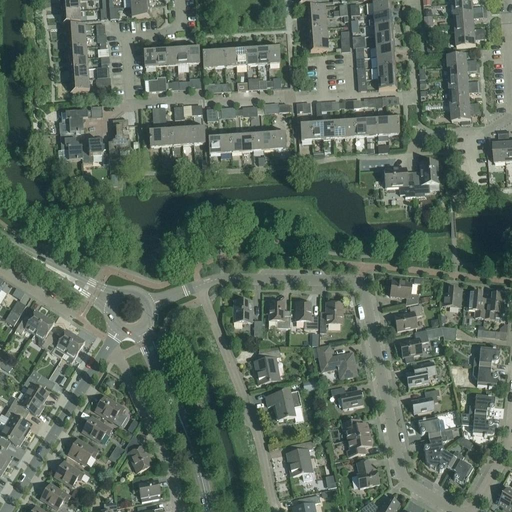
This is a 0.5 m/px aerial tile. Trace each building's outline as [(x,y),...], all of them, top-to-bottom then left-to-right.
[(129,0),(130,9),(148,8),(147,0),(129,0)] [(62,14),(79,12),(79,2),(61,3),(62,14)] [(373,17),(390,16),(389,5),(392,4),(372,5),(373,17)] [(473,10),(472,4),(454,6),(454,17),(483,14),(483,9),(473,10)] [(339,8),(340,19),(343,19),(348,18),(347,7),(339,8)] [(131,20),(149,19),(148,8),(130,9),(131,20)] [(308,21),(325,20),(324,8),(307,10),(308,21)] [(110,22),(116,21),(118,21),(117,13),(121,13),(121,10),(109,10),(110,22)] [(60,25),(80,24),(79,12),(62,14),(63,24),(60,25)] [(455,27),(474,26),(474,21),(483,20),(483,14),(454,17),(455,27)] [(374,28),(391,26),(390,16),(373,17),(373,22),(369,22),(369,27),(373,27),(374,28)] [(308,32),(326,31),(325,20),(308,21),(308,32)] [(374,39),(392,37),(391,26),(374,28),(374,39)] [(475,31),(474,26),(455,27),(456,38),(485,36),(484,30),(475,31)] [(91,32),(90,27),(64,29),(67,29),(68,40),(85,38),(85,32),(91,32)] [(309,43),(327,42),(326,31),(308,32),(309,43)] [(457,50),(476,48),(475,42),(485,41),(485,36),(456,38),(457,50)] [(375,49),(392,48),(392,37),(374,39),(375,49)] [(68,50),(86,49),(85,38),(68,40),(68,50)] [(341,45),(341,48),(341,51),(341,55),(350,54),(349,44),(348,40),(341,40),(341,45)] [(310,54),(327,52),(327,42),(309,43),(310,54)] [(187,67),(199,66),(198,46),(197,46),(197,48),(186,49),(187,67)] [(268,66),(279,66),(278,46),(277,46),(277,48),(267,49),(268,66)] [(376,60),(393,59),(392,48),(375,49),(376,60)] [(69,61),(87,60),(86,49),(68,50),(69,61)] [(177,68),(187,67),(186,49),(176,50),(177,68)] [(257,67),(268,66),(267,49),(256,50),(257,67)] [(144,52),(143,50),(144,70),(155,69),(154,52),(144,52)] [(166,68),(177,68),(176,50),(165,51),(166,68)] [(236,69),(247,68),(245,50),(235,51),(236,69)] [(247,68),(257,67),(256,50),(245,50),(247,68)] [(155,69),(166,68),(165,51),(154,52),(155,69)] [(202,53),(202,51),(203,71),(214,70),(213,53),(202,53)] [(225,69),(236,69),(235,51),(224,52),(225,69)] [(214,70),(225,69),(224,52),(213,53),(214,70)] [(467,62),(466,57),(447,58),(448,70),(477,68),(476,62),(467,62)] [(377,71),(394,70),(393,59),(376,60),(377,71)] [(70,72),(87,71),(87,60),(69,61),(70,72)] [(449,80),(468,79),(468,74),(477,73),(477,68),(448,70),(449,80)] [(107,73),(107,69),(101,70),(96,70),(97,80),(108,80),(107,73)] [(377,82),(395,80),(394,70),(377,71),(377,82)] [(71,83),(88,81),(87,71),(70,72),(71,83)] [(157,94),(166,93),(165,79),(156,80),(157,82),(156,82),(157,94)] [(468,84),(468,79),(449,80),(450,92),(478,90),(478,83),(468,84)] [(201,91),(200,80),(189,81),(189,83),(190,90),(195,89),(195,91),(201,91)] [(395,90),(395,80),(377,82),(378,92),(398,91),(398,90),(395,90)] [(69,94),(89,93),(88,81),(71,83),(71,93),(69,93),(69,94)] [(248,93),(251,92),(259,92),(258,81),(248,82),(248,84),(248,91),(248,93)] [(149,94),(151,94),(157,94),(156,82),(148,82),(149,94)] [(450,102),(469,101),(469,95),(479,94),(478,90),(450,92),(450,102)] [(386,108),(399,107),(398,99),(385,100),(386,108)] [(470,105),(469,101),(450,102),(451,113),(480,111),(479,105),(470,105)] [(288,114),(288,106),(278,107),(279,115),(288,114)] [(102,120),(102,109),(90,110),(91,113),(76,114),(61,115),(62,126),(59,126),(60,136),(69,135),(75,135),(83,135),(82,121),(102,120)] [(161,149),(158,110),(152,111),(153,127),(155,128),(155,132),(149,132),(149,129),(148,129),(150,149),(161,149)] [(164,131),(164,127),(166,126),(165,110),(158,110),(161,149),(172,148),(171,130),(164,131)] [(217,119),(217,113),(217,111),(206,112),(207,124),(217,123),(217,119)] [(480,111),(451,113),(452,124),(462,123),(462,126),(466,126),(470,126),(470,122),(471,122),(471,117),(480,116),(480,111)] [(387,137),(399,136),(397,116),(397,119),(386,120),(387,137)] [(366,139),(376,138),(375,120),(365,121),(366,139)] [(376,138),(387,137),(386,120),(375,120),(376,138)] [(355,139),(366,139),(365,121),(354,122),(355,139)] [(123,139),(122,129),(128,128),(127,122),(112,123),(113,129),(115,129),(116,139),(114,139),(115,145),(108,146),(109,160),(120,160),(119,153),(129,153),(128,138),(123,139)] [(344,140),(355,139),(354,122),(343,123),(344,140)] [(300,126),(300,123),(299,123),(301,143),(312,142),(311,125),(300,126)] [(333,141),(344,140),(343,123),(332,124),(333,141)] [(312,142),(323,142),(322,124),(317,125),(311,125),(312,142)] [(323,142),(333,141),(332,124),(322,124),(323,142)] [(194,146),(204,146),(203,126),(202,126),(203,128),(192,129),(194,146)] [(182,147),(194,146),(192,129),(181,130),(182,147)] [(172,148),(182,147),(181,130),(171,130),(172,148)] [(274,152),(285,151),(284,131),(283,131),(283,134),(273,134),(274,152)] [(263,153),(274,152),(273,134),(262,135),(263,153)] [(58,153),(58,163),(81,162),(81,151),(82,151),(81,148),(76,148),(75,135),(69,135),(60,136),(61,153),(58,153)] [(252,153),(263,153),(262,135),(251,136),(252,153)] [(208,139),(208,136),(207,136),(209,156),(220,156),(219,138),(208,139)] [(242,154),(252,153),(251,136),(240,137),(242,154)] [(494,159),(494,163),(494,165),(506,164),(504,136),(498,136),(499,146),(493,146),(486,146),(487,159),(494,159)] [(220,156),(230,155),(229,137),(219,138),(220,156)] [(230,155),(242,154),(240,137),(229,137),(230,155)] [(396,152),(394,142),(383,144),(385,154),(396,152)] [(102,146),(102,143),(88,144),(88,150),(82,151),(81,151),(81,162),(82,162),(82,166),(93,165),(92,158),(101,158),(102,161),(109,160),(108,146),(102,146)] [(437,166),(437,164),(419,165),(420,177),(413,178),(414,199),(424,198),(424,196),(429,195),(429,187),(438,186),(437,172),(442,172),(442,169),(440,169),(440,166),(437,166)] [(406,178),(405,171),(384,172),(385,190),(399,189),(399,198),(405,197),(405,200),(414,199),(413,178),(406,178)] [(405,308),(418,306),(419,297),(410,296),(411,285),(391,283),(390,298),(406,300),(405,308)] [(460,310),(461,291),(449,290),(448,296),(443,296),(441,308),(460,310)] [(484,320),(486,301),(480,301),(481,295),(468,293),(467,312),(475,312),(474,320),(484,321),(484,320)] [(502,321),(504,297),(491,296),(491,302),(486,301),(484,320),(495,322),(495,320),(502,321)] [(20,318),(23,312),(26,308),(17,302),(11,313),(20,318)] [(252,325),(252,304),(233,303),(233,324),(252,325)] [(289,331),(290,318),(284,318),(284,304),(269,304),(268,323),(277,323),(276,331),(289,331)] [(317,332),(318,319),(311,319),(311,305),(296,305),(295,324),(304,324),(303,331),(317,332)] [(342,326),(342,305),(326,305),(326,319),(320,319),(319,335),(326,335),(326,326),(342,326)] [(397,333),(416,329),(414,319),(423,317),(421,307),(409,309),(410,315),(394,319),(397,333)] [(14,327),(16,324),(20,318),(11,313),(5,322),(14,327)] [(34,336),(44,319),(35,314),(29,323),(24,319),(15,333),(21,336),(25,331),(34,336)] [(46,352),(54,338),(48,334),(54,325),(44,319),(34,336),(43,342),(40,348),(46,352)] [(262,338),(262,323),(254,323),(254,338),(262,338)] [(54,338),(46,352),(51,355),(61,361),(64,355),(75,339),(65,333),(60,342),(54,338)] [(415,342),(399,345),(402,360),(404,359),(406,365),(413,363),(412,358),(422,356),(420,345),(428,344),(426,333),(414,335),(415,342)] [(75,339),(64,355),(69,358),(67,362),(71,365),(74,361),(85,344),(75,339)] [(329,348),(327,348),(317,350),(319,359),(321,374),(338,370),(340,381),(357,378),(352,355),(331,359),(329,348)] [(495,351),(495,350),(492,350),(492,351),(480,350),(479,358),(477,357),(474,360),(473,368),(490,370),(491,364),(493,364),(493,363),(494,364),(495,364),(496,364),(497,364),(497,363),(498,363),(498,362),(498,361),(497,360),(498,360),(499,352),(495,351)] [(280,383),(276,360),(281,359),(279,351),(258,355),(259,363),(253,364),(255,372),(256,372),(259,386),(258,386),(258,387),(280,383)] [(14,359),(3,352),(0,357),(0,359),(10,365),(14,359)] [(408,389),(428,385),(426,378),(432,377),(431,371),(434,371),(432,364),(418,367),(420,373),(405,376),(408,389)] [(492,377),(492,376),(490,376),(490,370),(473,368),(472,376),(475,380),(477,380),(476,388),(488,389),(488,390),(491,391),(491,389),(495,390),(496,382),(496,381),(496,380),(496,379),(496,378),(496,377),(495,377),(494,377),(493,377),(492,377)] [(51,392),(55,386),(41,377),(37,383),(51,392)] [(28,391),(25,397),(42,407),(48,397),(43,393),(45,388),(29,378),(23,387),(28,391)] [(316,382),(302,385),(304,393),(317,390),(316,382)] [(345,395),(344,389),(334,391),(330,392),(332,399),(339,397),(342,411),(363,407),(360,392),(345,395)] [(413,416),(423,414),(433,412),(432,406),(437,404),(436,399),(439,398),(438,392),(424,395),(425,401),(411,403),(413,416)] [(301,409),(298,394),(289,396),(289,395),(266,400),(268,409),(275,407),(279,422),(278,422),(278,423),(288,421),(294,420),(292,410),(301,409)] [(16,399),(10,409),(23,417),(26,412),(35,418),(36,416),(38,417),(44,408),(42,407),(25,397),(21,403),(16,399)] [(490,399),(490,398),(487,397),(487,399),(475,398),(475,405),(473,405),(469,408),(468,416),(486,418),(486,412),(488,412),(489,411),(489,412),(490,412),(491,412),(492,412),(493,411),(493,410),(494,409),(493,409),(493,408),(494,407),(494,399),(490,399)] [(120,428),(126,418),(121,416),(125,410),(104,398),(95,414),(112,424),(112,423),(120,428)] [(23,417),(10,409),(4,418),(9,421),(6,427),(23,438),(25,439),(30,430),(28,429),(29,427),(21,422),(23,417)] [(468,416),(460,415),(462,427),(473,428),(472,436),(484,437),(484,438),(486,438),(487,437),(491,437),(492,429),(491,429),(491,428),(492,428),(492,427),(492,426),(491,425),(490,424),(489,424),(488,424),(488,425),(487,424),(485,424),(486,418),(468,416)] [(108,437),(112,431),(101,424),(92,419),(82,434),(99,445),(105,435),(108,437)] [(437,422),(436,420),(428,421),(425,422),(424,421),(422,422),(422,423),(417,424),(419,432),(420,432),(420,433),(420,434),(420,435),(421,436),(422,436),(423,436),(424,435),(425,435),(427,435),(428,441),(445,438),(442,423),(441,422),(437,422)] [(356,429),(354,423),(345,425),(341,426),(342,432),(345,431),(347,442),(369,437),(367,427),(356,429)] [(23,438),(6,427),(2,433),(0,432),(0,444),(4,448),(7,443),(16,448),(17,447),(19,448),(25,439),(23,438)] [(139,450),(134,438),(134,437),(134,436),(124,452),(126,457),(128,456),(137,475),(152,468),(148,459),(147,459),(142,449),(139,450)] [(348,459),(352,458),(361,456),(360,450),(371,448),(369,437),(347,442),(349,452),(347,453),(348,459)] [(443,453),(441,444),(446,443),(446,442),(445,438),(428,441),(430,447),(428,448),(427,448),(426,448),(425,448),(424,449),(423,450),(423,451),(423,452),(424,452),(424,453),(425,461),(424,461),(425,462),(425,463),(425,464),(426,466),(443,453)] [(95,459),(98,453),(78,441),(68,456),(85,467),(91,457),(95,459)] [(292,455),(286,456),(287,464),(290,478),(290,479),(301,477),(303,483),(312,481),(311,475),(312,474),(308,452),(313,451),(311,443),(290,447),(292,455)] [(11,461),(9,459),(10,458),(2,452),(4,448),(0,444),(0,466),(6,470),(11,461)] [(452,458),(443,453),(426,466),(427,466),(428,467),(429,468),(430,469),(431,468),(437,472),(438,472),(439,473),(440,474),(441,473),(442,473),(443,472),(443,471),(443,470),(444,470),(445,468),(450,472),(459,456),(455,454),(454,455),(452,458)] [(466,484),(468,482),(467,481),(473,471),(464,466),(461,464),(464,459),(459,456),(450,472),(455,475),(454,476),(455,477),(454,477),(454,478),(453,478),(453,479),(453,480),(453,481),(454,482),(455,482),(456,482),(456,483),(463,487),(465,483),(466,484)] [(81,481),(84,476),(64,463),(61,468),(54,479),(71,489),(77,479),(81,481)] [(370,474),(369,470),(370,470),(369,463),(356,465),(358,476),(356,477),(359,491),(369,489),(379,487),(376,473),(370,474)] [(139,492),(142,505),(158,502),(157,497),(159,497),(159,495),(161,494),(160,488),(158,489),(157,483),(145,485),(144,480),(148,479),(131,482),(134,493),(139,492)] [(67,504),(70,498),(50,485),(47,491),(40,501),(57,511),(63,502),(67,504)] [(82,498),(87,489),(81,486),(77,495),(82,498)] [(503,511),(507,511),(511,504),(511,493),(502,488),(497,496),(503,499),(498,506),(504,509),(503,511)] [(314,511),(314,506),(320,505),(319,497),(297,502),(298,508),(292,510),(292,511),(314,511)] [(395,511),(399,506),(387,499),(380,510),(376,508),(372,503),(361,511),(395,511)]
